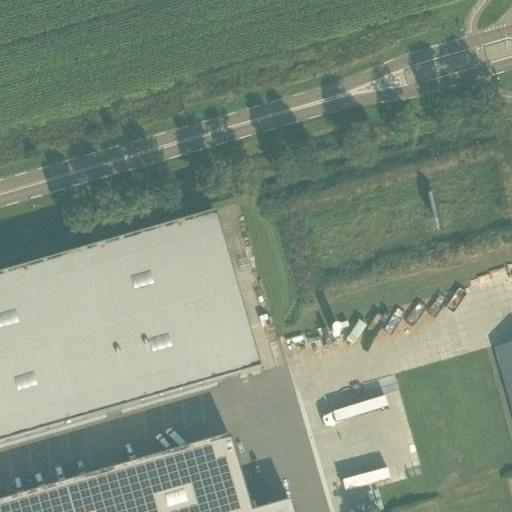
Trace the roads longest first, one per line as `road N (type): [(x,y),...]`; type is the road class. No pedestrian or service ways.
road 1 (secondary): [(0,195),(363,87)]
road 2 (secondary): [(511,30),(403,63),(363,87)]
road 3 (secondary): [(363,87),(403,86),(511,57)]
